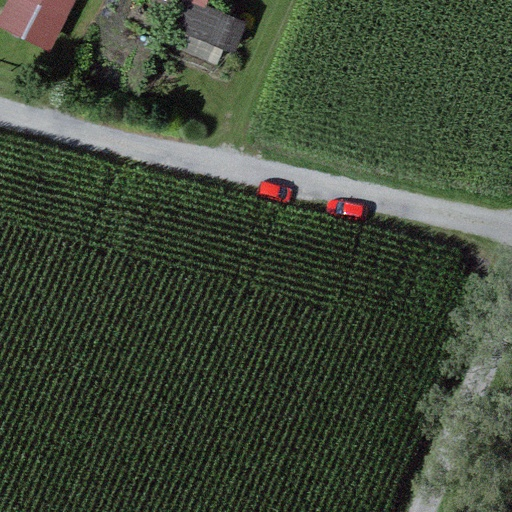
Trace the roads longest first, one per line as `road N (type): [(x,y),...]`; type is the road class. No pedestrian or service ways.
road 1 (track): [(511,228),(0,105)]
road 2 (track): [(511,310),(424,511)]
